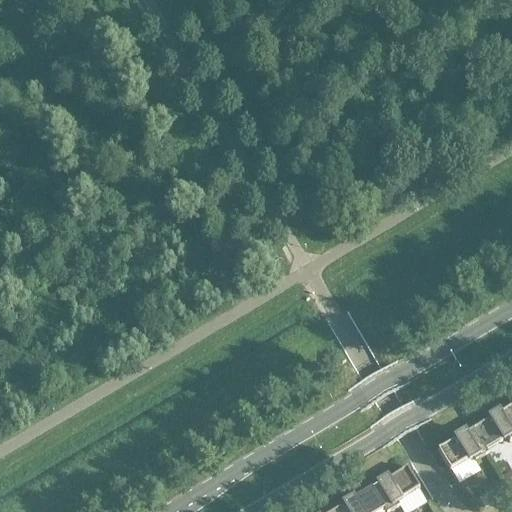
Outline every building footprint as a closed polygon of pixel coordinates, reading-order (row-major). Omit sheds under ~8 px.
[(511,441),(511,420),(506,411),(472,431),(487,456),(488,456),(485,452),(501,442),(503,445),(508,442),(509,443),(511,441)] [(487,456),(472,431),(437,452),(450,472),(467,462),(469,465),(474,462),(475,464),(487,456)] [(419,491),(407,470),(372,490),(384,511),(393,511),(399,508),(398,507),(403,504),(402,501),(419,491)] [(384,511),(372,490),(338,511),(383,511),(384,511),(383,511),(384,511)] [(479,501),(484,509),(501,499),(496,491),(479,501)]
